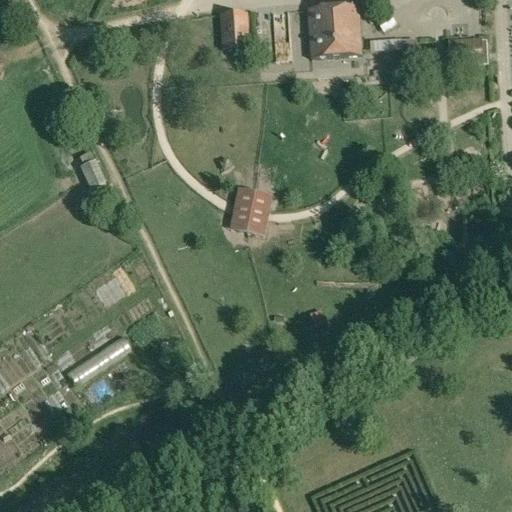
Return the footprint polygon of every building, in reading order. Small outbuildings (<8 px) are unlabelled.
[(393,8),(381,15),(388,29),(401,22),(393,8)] [(308,13),(311,63),(362,60),(358,10),(308,13)] [(221,19),(223,53),(249,51),(247,17),(221,19)] [(298,62),(296,17),(278,18),(280,63),(298,62)] [(455,58),(480,56),(479,44),(454,46),(455,58)] [(93,181),(104,178),(97,155),(85,159),(93,181)] [(329,276),(346,274),(345,262),(328,264),(329,276)]
